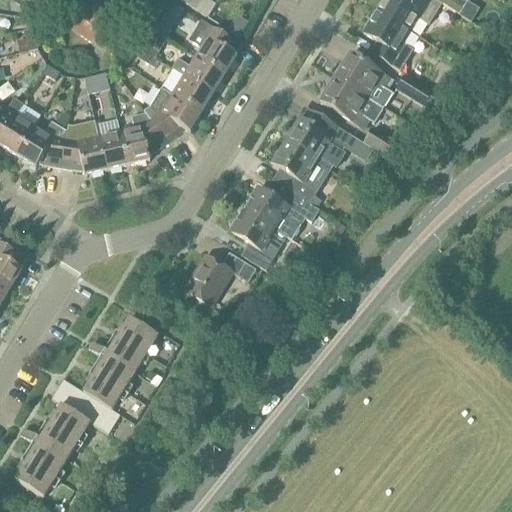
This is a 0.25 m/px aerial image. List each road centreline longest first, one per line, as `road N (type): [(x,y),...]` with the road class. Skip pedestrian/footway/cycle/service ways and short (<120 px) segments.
road 1 (secondary): [(511,141),(424,218),(184,511)]
road 2 (secondary): [(205,511),(417,255),(511,175)]
road 3 (residential): [(85,248),(177,226),(316,0)]
road 4 (residential): [(0,378),(85,248)]
